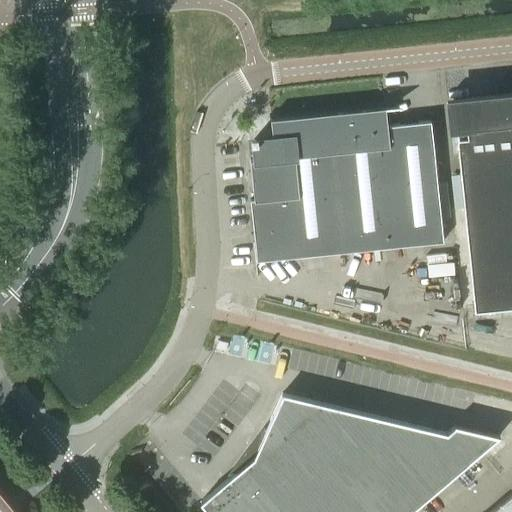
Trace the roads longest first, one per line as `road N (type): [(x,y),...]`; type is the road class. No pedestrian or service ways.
road 1 (unclassified): [(62,471),(171,376),(204,313),(201,126),(219,100),(256,74),(511,48)]
road 2 (unclassified): [(0,305),(57,237),(73,144)]
road 3 (unclassified): [(47,0),(58,103),(73,144)]
road 4 (unclassified): [(73,144),(82,102),(76,0)]
